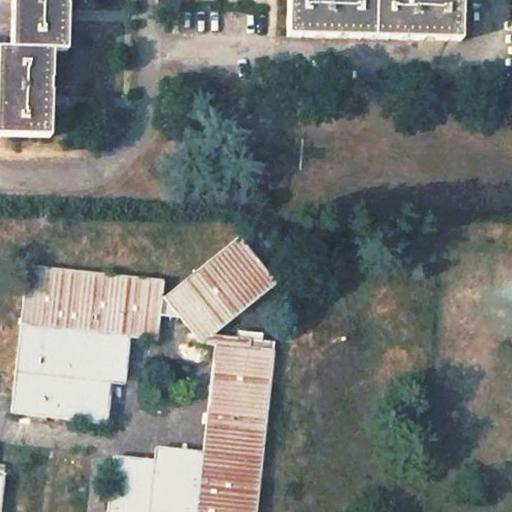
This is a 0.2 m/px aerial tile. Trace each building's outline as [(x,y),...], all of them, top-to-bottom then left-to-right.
[(0,49),(0,136),(48,138),(50,50),(64,51),(65,0),(11,0),(11,49),(0,49)] [(286,0),(285,38),(459,42),(460,0),(286,0)] [(23,271),(9,418),(104,426),(108,383),(112,342),(153,345),(155,321),(174,323),(194,349),(208,350),(199,454),(197,468),(152,464),(111,460),(106,511),(254,511),(270,350),(244,348),(245,342),(208,339),(271,287),(232,240),(157,300),(157,283),(23,271)] [(112,342),(108,383),(119,384),(122,343),(112,342)] [(153,450),(152,464),(197,468),(199,454),(153,450)]
